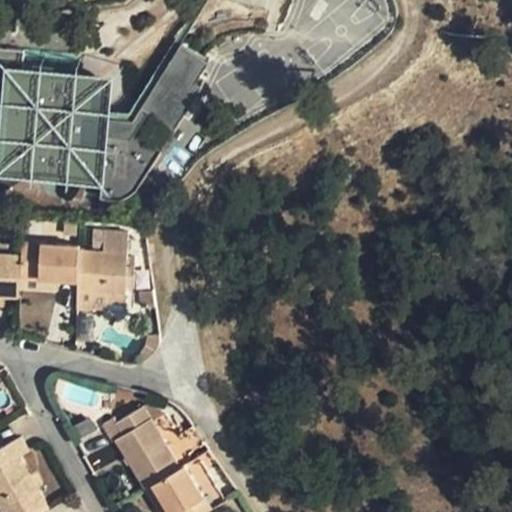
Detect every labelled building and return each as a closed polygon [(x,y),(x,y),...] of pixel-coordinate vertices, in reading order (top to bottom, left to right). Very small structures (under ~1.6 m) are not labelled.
[(134,118),(111,117),(104,180),(102,195),(113,198),(118,197),(124,195),(137,188),(151,165),(163,147),(142,133),(155,112),(176,125),(202,85),(196,80),(209,60),(181,44),(134,118)] [(0,171),(104,180),(111,117),(115,72),(23,63),(24,49),(0,47),(0,171)] [(258,80),(276,103),(301,82),(283,59),(258,80)] [(79,280),(78,308),(91,308),(92,307),(109,308),(109,301),(109,295),(127,297),(130,230),(105,228),(104,249),(81,248),(79,280)] [(46,279),(79,280),(81,248),(81,243),(21,240),(21,254),(20,277),(46,279)] [(21,254),(0,252),(0,295),(2,295),(19,296),(19,287),(20,277),(21,254)] [(46,279),(20,277),(19,287),(46,289),(46,279)] [(186,462),(194,457),(190,450),(204,442),(193,424),(179,432),(166,410),(163,407),(159,404),(155,403),(149,402),(145,404),(117,421),(113,415),(101,422),(112,440),(115,438),(145,486),(153,481),(186,462)] [(0,506),(3,511),(37,511),(50,505),(20,454),(27,450),(19,436),(0,446),(0,506)] [(203,511),(213,506),(186,462),(153,481),(171,511),(175,511),(178,511),(203,511)] [(171,511),(153,481),(145,486),(160,511),(171,511)]
